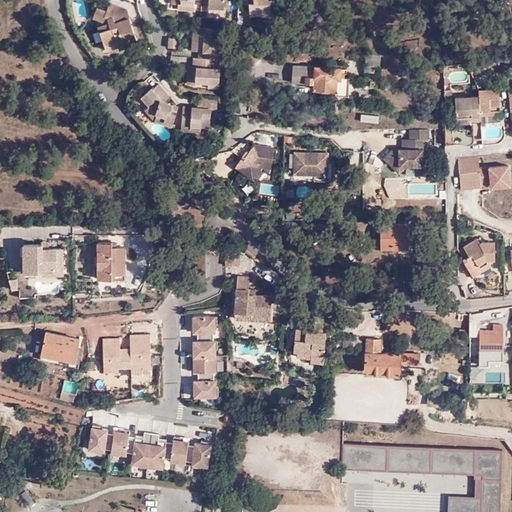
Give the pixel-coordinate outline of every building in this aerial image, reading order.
[(95,22),(102,43),(119,37),(121,41),(122,40),(134,36),(130,22),(126,23),(125,18),(129,17),(126,7),(107,0),(104,8),(95,4),(91,13),(103,18),(103,19),(95,22)] [(247,0),(248,9),(269,8),(269,0),(247,0)] [(198,46),(198,53),(209,53),(218,54),(218,46),(217,45),(217,34),(221,34),(221,23),(192,21),(192,31),(198,31),(198,45),(198,46)] [(165,33),(165,43),(175,43),(176,33),(165,33)] [(123,43),(122,40),(121,41),(119,37),(102,43),(103,47),(116,43),(117,45),(123,43)] [(209,53),(198,53),(191,52),(191,62),(194,62),(193,76),(207,77),(218,78),(218,63),(209,62),(209,53)] [(280,74),(285,66),(275,59),(270,68),(280,74)] [(304,75),(304,63),(290,62),(290,79),(299,80),(299,75),(304,75)] [(340,67),(304,63),(304,75),(299,75),(299,80),(313,81),(313,86),(334,88),(335,77),(340,74),(340,67)] [(505,81),(498,66),(491,69),(497,82),(505,81)] [(349,75),(340,74),(335,77),(334,88),(334,92),(348,93),(349,75)] [(153,109),(150,114),(157,117),(165,122),(169,124),(171,118),(169,117),(173,100),(162,97),(161,95),(165,91),(154,79),(148,83),(147,82),(136,92),(144,100),(144,101),(153,109)] [(471,111),(471,115),(480,115),(480,110),(500,109),(498,84),(478,85),(478,91),(454,93),(456,112),(471,111)] [(214,91),(193,90),(193,101),(178,100),(177,125),(186,125),(186,120),(196,121),(205,121),(206,103),(213,104),(214,91)] [(141,104),(150,114),(153,109),(144,101),(141,104)] [(361,112),(360,120),(378,122),(379,114),(361,112)] [(481,125),(469,126),(470,143),(482,142),(481,125)] [(408,127),(408,136),(423,135),(429,135),(429,126),(408,127)] [(423,162),(423,135),(408,136),(408,145),(391,145),(383,153),(397,168),(403,163),(423,162)] [(261,165),(270,166),(272,145),(254,143),(246,157),(242,157),(238,166),(255,175),(261,165)] [(327,168),(327,160),(327,150),(295,150),(295,172),(314,172),(325,172),(327,168)] [(479,156),(460,158),(462,187),(483,185),(480,165),(479,156)] [(334,161),(327,160),(327,168),(325,172),(314,172),(314,179),(334,178),(334,161)] [(483,185),(490,185),(511,183),(509,163),(480,165),(483,185)] [(376,257),(393,258),(393,253),(403,253),(403,233),(393,233),(393,237),(376,237),(376,257)] [(475,233),(461,241),(467,253),(463,255),(461,256),(469,271),(479,265),(477,262),(489,257),(493,257),(493,238),(480,238),(478,239),(475,233)] [(457,244),(463,255),(467,253),(461,241),(457,244)] [(41,267),(61,267),(61,248),(49,248),(41,248),(41,244),(23,243),(23,246),(23,254),(23,270),(42,270),(41,267)] [(98,244),(99,279),(125,279),(126,248),(112,247),(112,244),(98,244)] [(489,264),(489,257),(477,262),(479,265),(469,271),(471,274),(489,264)] [(238,271),(237,284),(249,285),(250,273),(238,271)] [(18,278),(9,278),(12,289),(18,289),(18,278)] [(252,318),(270,320),(272,292),(256,291),(249,291),(249,285),(237,284),(234,315),(252,316),(252,318)] [(35,286),(19,286),(19,296),(35,296),(35,286)] [(382,335),(386,315),(362,311),(358,330),(382,335)] [(215,313),(191,314),(192,335),(215,334),(215,313)] [(234,315),(234,322),(270,324),(270,320),(252,318),(252,316),(234,315)] [(312,317),(311,328),(321,330),(322,318),(312,317)] [(135,325),(138,334),(151,330),(149,321),(135,325)] [(488,351),(501,351),(500,340),(504,339),(504,326),(494,326),(494,332),(481,332),(481,351),(488,351)] [(324,347),(325,331),(321,331),(321,330),(311,328),(311,331),(294,330),(293,351),(297,351),(311,352),(311,355),(321,355),(322,349),(324,347)] [(48,332),(42,353),(76,361),(79,348),(81,340),(48,332)] [(191,337),(192,368),(216,367),(215,336),(191,337)] [(129,370),(129,363),(129,357),(139,357),(139,363),(151,363),(151,360),(158,360),(158,349),(150,349),(150,348),(141,348),(140,349),(130,349),(130,339),(106,338),(105,370),(120,370),(129,370)] [(365,372),(400,374),(401,364),(421,365),(422,354),(380,352),(381,339),(367,339),(365,372)] [(325,347),(324,347),(322,349),(321,355),(311,355),(311,357),(310,362),(324,362),(325,347)] [(81,348),(79,348),(76,361),(42,353),(41,358),(80,368),(81,364),(84,349),(81,348)] [(501,351),(488,351),(488,361),(504,361),(504,351),(501,351)] [(133,370),(135,383),(145,381),(143,369),(133,370)] [(120,370),(105,370),(105,380),(120,380),(120,370)] [(216,393),(216,375),(192,376),(192,393),(216,393)] [(76,392),(78,382),(66,379),(63,389),(76,392)] [(440,392),(455,396),(458,387),(443,383),(440,392)] [(74,402),(76,395),(63,392),(62,398),(74,402)] [(429,403),(443,404),(443,394),(429,394),(429,403)] [(87,447),(126,452),(129,428),(110,426),(110,425),(90,423),(87,447)] [(169,459),(208,462),(210,439),(171,435),(169,459)] [(164,464),(166,440),(132,437),(130,462),(164,464)] [(482,497),(481,511),(500,511),(503,450),(344,443),(343,468),(476,474),(483,474),(483,475),(482,497)] [(368,511),(370,484),(351,483),(349,511),(368,511)] [(27,488),(21,492),(30,505),(36,500),(27,488)] [(481,511),(482,497),(475,497),(449,496),(448,511),(481,511)] [(267,511),(268,504),(243,503),(242,511),(267,511)]
